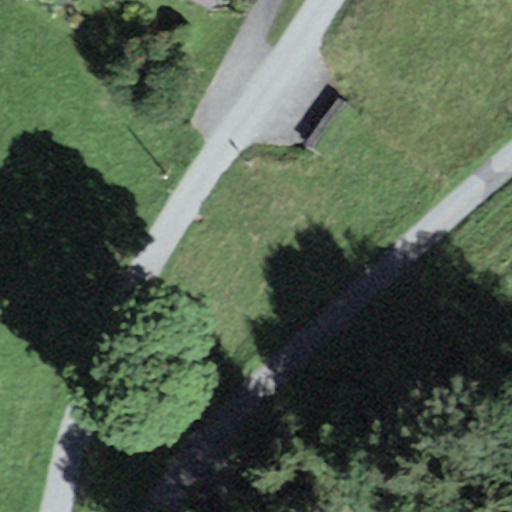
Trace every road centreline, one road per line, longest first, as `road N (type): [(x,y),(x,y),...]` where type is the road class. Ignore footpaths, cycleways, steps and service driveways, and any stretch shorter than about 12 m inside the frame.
road 1 (tertiary): [(52,511),(74,428),(130,298),(176,215),(323,0)]
road 2 (unclassified): [(152,511),(221,415),(511,155)]
